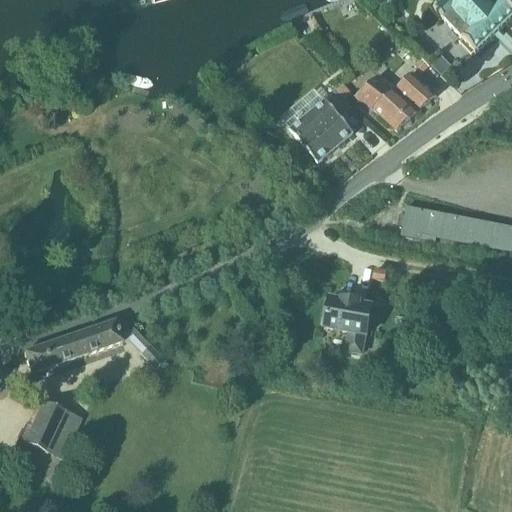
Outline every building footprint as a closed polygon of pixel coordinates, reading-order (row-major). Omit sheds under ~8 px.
[(511,4),(508,0),(506,0),(504,2),(503,1),(503,2),(501,0),(436,0),(429,7),(432,11),(430,13),(438,21),(440,19),(443,22),(444,22),(461,41),(462,42),(459,45),(472,58),(475,55),(476,56),(511,21),(511,4)] [(438,56),(427,65),(439,77),(449,68),(438,56)] [(419,60),(411,67),(419,76),(427,68),(419,60)] [(436,99),(413,77),(396,94),(379,79),(355,99),(373,112),(397,134),(436,99)] [(345,85),(337,92),(344,101),(352,94),(345,85)] [(354,136),(326,104),(289,133),(318,167),(354,136)] [(511,255),(511,230),(407,210),(401,239),(421,242),(422,238),(511,255)] [(384,285),(386,275),(375,273),(373,283),(384,285)] [(350,335),(346,353),(362,356),(365,338),(366,339),(372,309),(360,307),(360,306),(342,302),(342,304),(330,301),(325,331),(350,335)] [(31,376),(123,345),(116,324),(24,355),(31,376)] [(511,413),(511,337),(506,336),(490,415),(511,419),(511,413)] [(149,348),(141,356),(156,373),(161,369),(163,372),(167,368),(149,348)] [(411,367),(387,362),(383,378),(407,383),(411,367)] [(67,415),(43,403),(23,445),(48,456),(67,415)]
